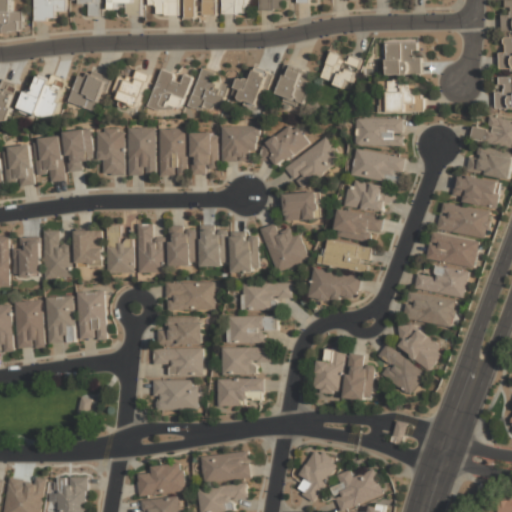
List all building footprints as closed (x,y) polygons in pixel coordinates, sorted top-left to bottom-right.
[(13,0),(0,0),(0,32),(24,32),(24,12),(14,12),(13,0)] [(67,9),(67,0),(36,0),(36,20),(57,20),(57,9),(67,9)] [(92,5),(92,15),(104,15),(104,0),(74,0),(74,5),(92,5)] [(111,0),(111,10),(125,10),(125,15),(144,15),(144,0),(111,0)] [(179,15),(179,0),(148,0),(148,5),(159,5),(159,15),(179,15)] [(217,0),(185,0),(185,17),(197,17),(197,7),(203,7),(203,16),(217,17),(217,0)] [(223,0),(223,14),(244,14),(244,3),(255,3),(255,0),(223,0)] [(260,0),(260,10),(281,10),(281,0),(260,0)] [(511,0),(503,0),(503,30),(511,30),(511,0)] [(511,37),(501,37),(501,68),(511,68),(511,37)] [(423,42),(389,42),(389,74),(423,74),(423,42)] [(351,91),(363,62),(333,49),(321,78),(351,91)] [(316,72),(287,63),(277,98),(305,107),(316,72)] [(274,74),(256,67),(252,79),(241,75),(233,97),(261,108),(274,74)] [(152,75),(134,68),(131,78),(121,74),(115,92),(122,95),(119,103),(139,110),(152,75)] [(213,113),(219,97),(226,100),(231,87),(216,81),(219,73),(204,68),(190,105),(213,113)] [(171,103),(183,107),(193,77),(181,73),(181,75),(162,69),(150,107),(168,112),(171,103)] [(112,78),(93,70),(90,78),(81,74),(70,101),(98,112),(112,78)] [(511,76),(496,76),(496,108),(511,108),(511,76)] [(25,90),(23,115),(62,117),(65,79),(38,77),(37,90),(25,90)] [(380,80),(380,112),(427,112),(427,93),(416,93),(416,80),(380,80)] [(16,84),(0,81),(0,122),(11,124),(16,84)] [(486,126),(474,124),(472,141),(511,147),(511,119),(488,116),(486,126)] [(357,145),(406,146),(407,118),(358,117),(357,145)] [(261,149),(278,171),(311,145),(294,123),(261,149)] [(223,162),(249,162),(249,152),(259,152),(259,126),(223,126),(223,162)] [(130,175),(158,175),(158,128),(130,128),(130,175)] [(86,163),(95,162),(92,129),(66,131),(69,172),(87,170),(86,163)] [(126,174),(126,129),(99,129),(99,163),(107,163),(107,174),(126,174)] [(189,129),(161,129),(161,175),(189,175),(189,129)] [(192,133),(193,175),(210,174),(210,166),(219,166),(219,133),(192,133)] [(67,180),(62,136),(35,139),(38,174),(50,172),(51,181),(67,180)] [(286,168),(302,190),(344,158),(327,136),(286,168)] [(511,181),(511,175),(511,153),(481,146),(479,155),(471,153),(467,171),(511,181)] [(7,186),(34,185),(33,147),(7,147),(7,186)] [(406,157),(358,148),(353,176),(402,184),(406,157)] [(497,208),(502,182),(459,174),(454,200),(497,208)] [(347,205),(391,214),(396,187),(352,179),(347,205)] [(324,220),(323,192),(284,194),(285,221),(324,220)] [(493,212),(444,202),(438,230),(487,240),(493,212)] [(336,236),(373,243),(375,232),(381,233),(385,217),(341,209),(336,236)] [(156,224),(139,224),(139,272),(168,272),(167,237),(156,237),(156,224)] [(312,262),(303,233),(294,236),(292,229),(281,233),(278,224),(263,229),(276,273),(312,262)] [(136,273),(136,238),(123,237),(123,225),(109,225),(109,272),(136,273)] [(229,225),(201,225),(201,266),(229,266),(229,225)] [(198,266),(198,226),(170,226),(170,266),(198,266)] [(77,230),(77,267),(105,267),(105,230),(77,230)] [(74,278),(74,242),(62,242),(62,231),(44,231),(44,239),(20,238),(20,248),(11,248),(11,238),(0,238),(0,288),(11,288),(11,277),(74,278)] [(481,241),(433,231),(427,260),(474,270),(481,241)] [(252,232),(232,232),(233,272),(261,271),(261,238),(252,238),(252,232)] [(326,266),(370,273),(374,248),(330,241),(326,266)] [(466,298),(470,271),(434,265),(432,275),(419,273),(416,290),(466,298)] [(359,304),(363,277),(315,269),(311,296),(359,304)] [(217,310),(217,283),(167,283),(167,310),(217,310)] [(243,283),(243,311),(282,311),(282,300),(294,300),(294,283),(243,283)] [(79,291),(81,340),(109,339),(107,290),(79,291)] [(453,328),(458,300),(409,291),(404,319),(453,328)] [(0,350),(78,345),(75,299),(0,303),(0,350)] [(269,343),(269,332),(280,332),(280,315),(229,315),(229,343),(269,343)] [(204,317),(169,317),(169,328),(159,328),(159,344),(204,344),(204,317)] [(445,349),(407,320),(399,330),(406,335),(398,346),(429,370),(445,349)] [(382,375),(413,396),(428,373),(387,344),(379,356),(390,363),(382,375)] [(374,401),(377,366),(365,365),(366,354),(349,353),(350,349),(328,346),(327,356),(319,355),(315,392),(344,395),(344,397),(374,401)] [(223,375),(260,375),(260,365),(273,365),(273,347),(223,347),(223,375)] [(204,376),(204,348),(155,348),(155,365),(169,365),(169,376),(204,376)] [(266,378),(220,378),(220,406),(254,406),(254,398),(266,398),(266,378)] [(200,379),(154,379),(154,411),(200,411),(200,379)] [(80,413),(92,415),(95,399),(82,397),(80,413)] [(404,444),(409,424),(399,422),(394,441),(404,444)] [(295,490),(317,503),(339,462),(318,450),(295,490)] [(253,480),(251,452),(205,455),(207,483),(253,480)] [(151,467),(151,474),(138,476),(141,498),(187,492),(184,464),(151,467)] [(385,495),(376,469),(356,477),(353,470),(339,475),(342,484),(333,487),(342,511),(385,495)] [(43,511),(47,484),(11,479),(7,511),(43,511)] [(88,511),(88,479),(56,480),(56,511),(88,511)] [(199,489),(202,511),(231,511),(238,511),(237,500),(250,499),(248,482),(199,489)] [(181,511),(180,498),(141,501),(141,511),(181,511)] [(511,511),(511,499),(482,503),(482,511),(511,511)] [(385,511),(387,507),(370,503),(367,511),(357,511),(352,511),(351,511),(385,511)]
